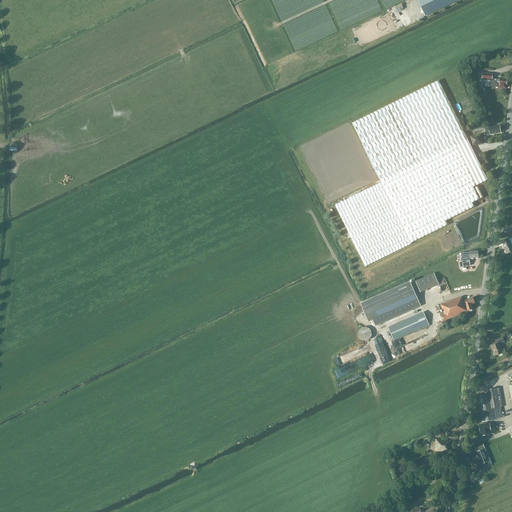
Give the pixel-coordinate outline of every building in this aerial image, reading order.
[(417,0),(425,17),(458,0),(417,0)] [(499,87),(499,88),(506,88),(506,85),(507,85),(507,79),(500,78),(500,79),(493,78),(493,81),(490,80),(489,87),(493,87),(499,87)] [(468,140),(439,81),(352,123),(381,182),(335,205),(366,266),(448,225),(447,223),(479,207),(477,203),(481,201),(475,189),(489,182),(468,140)] [(500,125),(490,127),(490,125),(485,126),(486,134),(488,135),(490,134),(501,132),(500,125)] [(472,146),(483,144),(481,134),(470,136),(472,146)] [(511,245),(509,238),(501,241),(503,245),(502,245),(507,254),(511,251),(511,245)] [(439,284),(434,273),(415,281),(420,292),(439,284)] [(410,282),(360,304),(368,321),(418,299),(410,282)] [(440,314),(441,316),(442,321),(447,319),(468,311),(473,309),(472,305),(475,303),(473,297),(463,301),(461,297),(440,305),(444,313),(440,314)] [(421,307),(400,316),(386,322),(394,341),(423,328),(424,329),(429,326),(421,307)] [(367,328),(366,327),(365,327),(364,327),(363,327),(363,328),(362,328),(361,328),(361,329),(360,329),(360,330),(359,330),(359,331),(358,332),(358,333),(358,334),(358,335),(358,336),(359,337),(359,338),(360,338),(360,339),(361,339),(361,340),(362,340),(363,340),(363,341),(364,341),(365,341),(366,341),(367,340),(368,340),(369,339),(370,339),(370,338),(371,337),(371,336),(372,335),(372,334),(372,333),(371,332),(371,331),(370,330),(370,329),(369,329),(368,328),(367,328)] [(499,343),(504,341),(503,337),(495,340),(497,344),(491,346),(495,356),(503,353),(499,343)] [(387,353),(377,355),(379,364),(389,361),(387,353)] [(365,366),(362,357),(332,368),(335,377),(365,366)] [(483,421),(483,424),(487,423),(486,420),(503,417),(501,407),(503,407),(500,387),(490,389),(490,393),(477,396),(481,421),(483,421)] [(490,423),(487,423),(483,424),(479,424),(479,425),(478,425),(479,429),(480,429),(481,432),(482,432),(482,435),(489,434),(488,431),(491,430),(490,423)] [(434,451),(450,453),(452,440),(436,438),(434,451)] [(489,465),(487,462),(488,462),(482,449),(485,448),(483,444),(475,447),(478,455),(473,457),(476,463),(478,462),(478,464),(480,464),(482,463),(482,464),(484,467),(489,465)]
